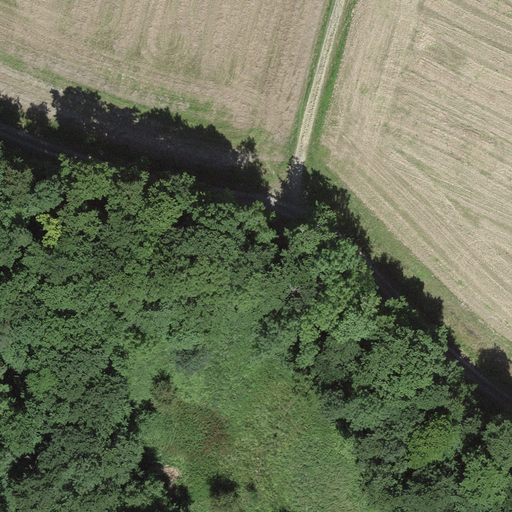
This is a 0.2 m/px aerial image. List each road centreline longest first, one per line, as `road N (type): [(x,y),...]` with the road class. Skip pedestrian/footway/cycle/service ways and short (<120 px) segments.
road 1 (track): [(285,207),(511,404)]
road 2 (track): [(0,124),(103,168),(285,207)]
road 3 (track): [(341,0),(285,207)]
